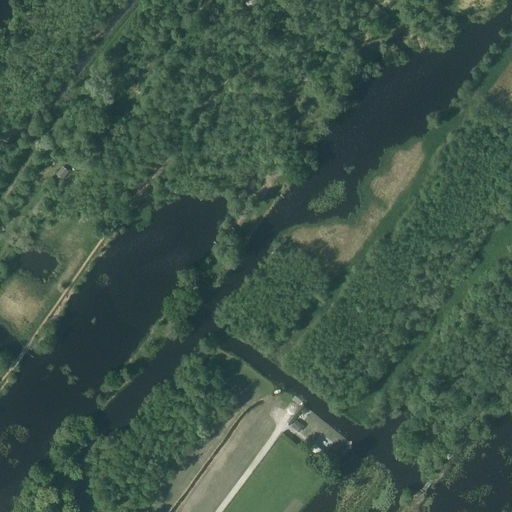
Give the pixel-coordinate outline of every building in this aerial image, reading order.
[(259,0),(253,0),(243,7),(249,16),(263,6),(259,0)] [(379,13),(384,19),(389,15),(384,9),(379,13)] [(93,127),(85,136),(97,147),(105,138),(93,127)] [(286,174),(296,174),(296,157),(286,157),(286,174)] [(63,166),(56,173),(63,179),(70,171),(63,166)] [(305,426),(296,419),(291,425),(300,432),(305,426)] [(327,452),(315,444),(311,448),(323,457),(327,452)]
